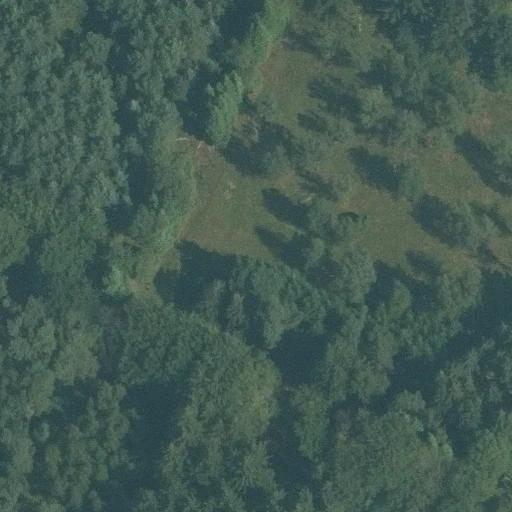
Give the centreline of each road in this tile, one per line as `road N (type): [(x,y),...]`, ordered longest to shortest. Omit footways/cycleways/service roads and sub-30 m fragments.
road 1 (track): [(0,253),(469,511)]
road 2 (track): [(119,319),(25,511)]
